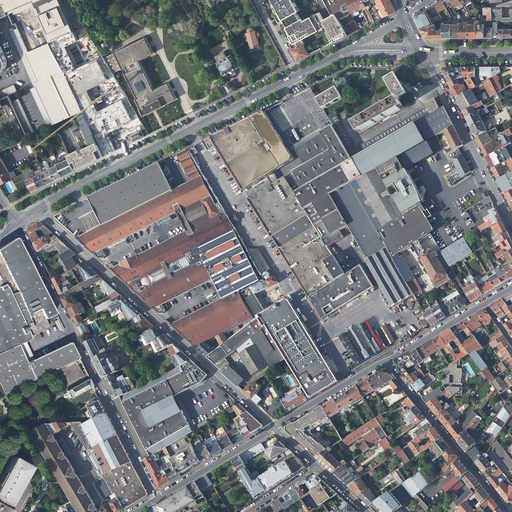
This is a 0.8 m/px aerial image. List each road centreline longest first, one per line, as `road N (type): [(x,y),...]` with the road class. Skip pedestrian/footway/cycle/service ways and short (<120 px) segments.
road 1 (residential): [(36,210),(271,427)]
road 2 (residential): [(155,498),(16,226)]
road 3 (residential): [(300,76),(36,210)]
road 4 (residential): [(421,50),(511,230)]
road 5 (residential): [(384,361),(510,511)]
road 6 (residential): [(155,498),(271,427)]
road 7 (residential): [(271,427),(384,361)]
